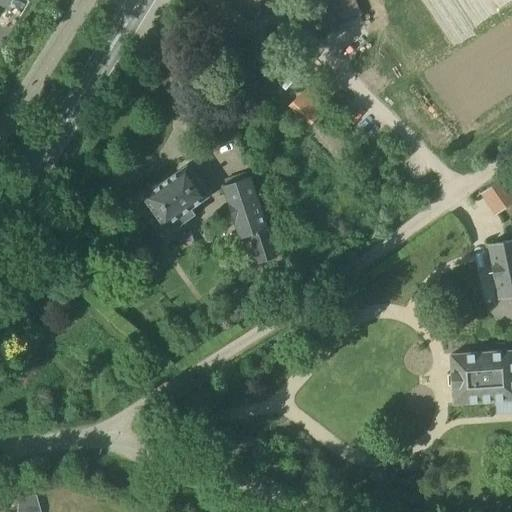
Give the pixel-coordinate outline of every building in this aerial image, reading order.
[(226,0),(255,18),(266,0),(226,0)] [(304,0),(320,34),(353,20),(344,0),(304,0)] [(348,27),(327,38),(334,50),(355,39),(348,27)] [(208,42),(231,57),(240,42),(217,28),(208,42)] [(283,76),(292,83),(293,84),(296,79),(297,78),(308,66),(313,59),(303,52),(283,76)] [(186,166),(144,196),(168,231),(192,214),(188,208),(207,195),(186,166)] [(239,237),(250,234),(268,228),(251,177),(249,178),(228,185),(223,187),(239,237)] [(511,195),(501,181),(483,195),(497,214),(511,203),(511,195)] [(268,228),(250,234),(260,263),(278,258),(268,228)] [(511,295),(511,240),(489,245),(499,298),(511,295)] [(511,350),(450,355),(454,404),(511,399),(511,350)] [(27,507),(26,496),(17,497),(16,506),(27,507)] [(27,507),(38,504),(36,496),(26,496),(27,507)]
